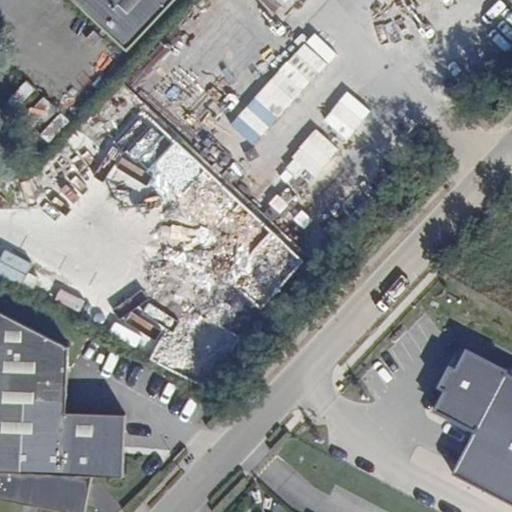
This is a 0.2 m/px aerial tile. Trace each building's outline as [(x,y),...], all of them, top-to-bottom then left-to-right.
[(80,0),(132,48),(176,0),(80,0)] [(298,96),(316,50),(289,39),(271,85),(298,96)] [(41,291),(51,278),(33,264),(23,277),(41,291)] [(64,345),(0,310),(0,496),(74,511),(89,511),(91,474),(120,475),(122,413),(62,410),(64,345)] [(475,433),(505,377),(509,370),(468,348),(457,369),(448,364),(437,386),(444,390),(433,411),(475,433)] [(511,380),(505,377),(475,433),(455,467),(511,498),(511,380)]
